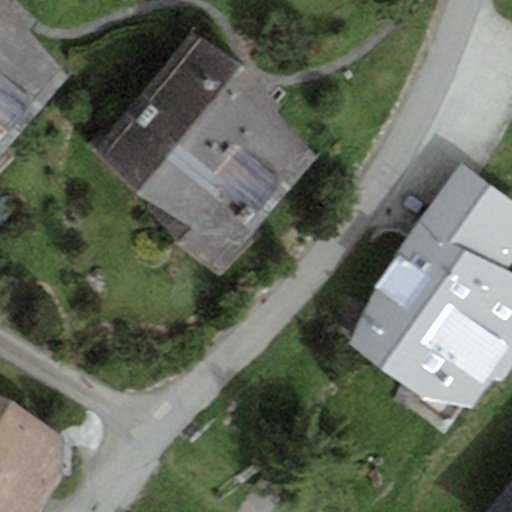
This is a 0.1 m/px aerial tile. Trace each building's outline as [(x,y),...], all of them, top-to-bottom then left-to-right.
[(29,25),(0,1),(0,165),(75,77),(23,33),(29,25)] [(287,103),(192,28),(94,149),(154,196),(141,212),(218,273),(317,150),(276,117),(287,103)] [(503,380),(511,367),(511,273),(507,270),(511,262),(511,198),(460,161),(376,284),(349,344),(420,397),(472,408),(492,381),(503,380)] [(0,511),(41,511),(64,477),(63,434),(0,396),(0,511)] [(511,511),(511,490),(492,511),(511,511)]
